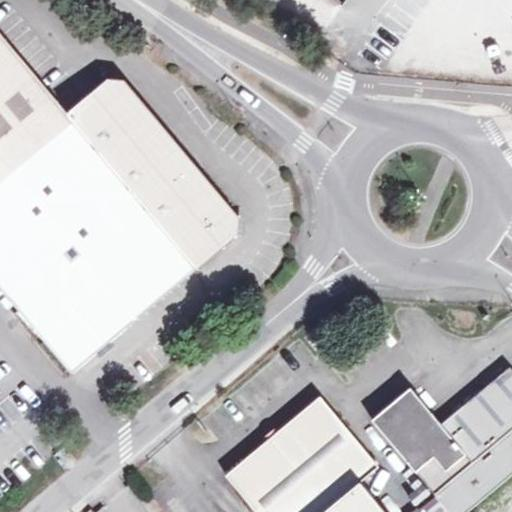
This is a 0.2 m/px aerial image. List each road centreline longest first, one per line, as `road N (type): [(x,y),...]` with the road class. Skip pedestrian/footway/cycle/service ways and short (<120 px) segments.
road 1 (tertiary): [(120,0),(299,140),(348,189)]
road 2 (unclassified): [(45,511),(271,320)]
road 3 (tertiary): [(393,130),(153,0)]
road 4 (unclassified): [(271,320),(398,265)]
road 5 (unclassified): [(352,222),(271,320)]
